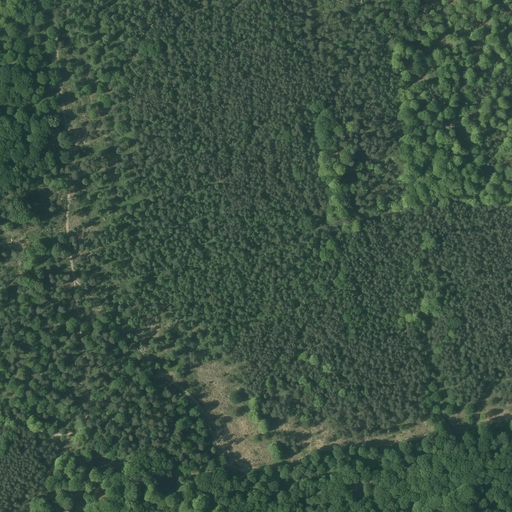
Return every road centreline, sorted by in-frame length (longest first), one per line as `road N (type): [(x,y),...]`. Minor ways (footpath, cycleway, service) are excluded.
road 1 (track): [(75,282),(186,392),(223,449),(253,469),(338,443),(511,415)]
road 2 (track): [(0,411),(57,435),(81,429),(85,418),(66,220),(70,142),(49,0)]
